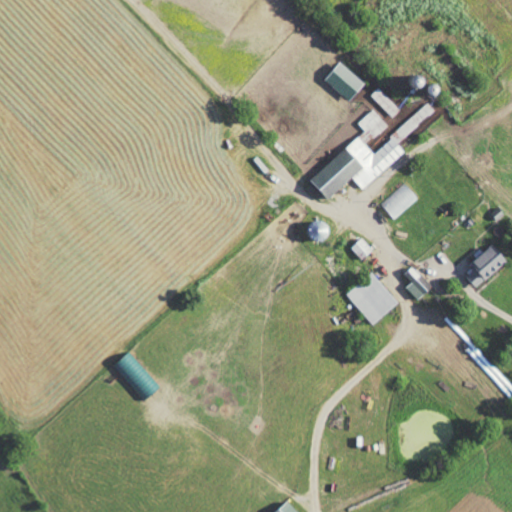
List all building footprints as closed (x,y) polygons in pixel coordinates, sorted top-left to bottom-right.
[(324,78),(348,100),(364,83),(340,61),(324,78)] [(435,82),(425,82),(424,92),(434,93),(435,82)] [(370,95),(392,117),(400,109),(378,87),(370,95)] [(362,189),(405,152),(399,145),(438,111),(429,101),(388,136),(386,133),(379,139),(376,136),(388,126),(373,109),(357,122),(364,130),(309,178),(326,198),(351,177),(362,189)] [(381,204),(394,219),(418,198),(404,183),(381,204)] [(372,249),(361,237),(351,247),(361,259),(372,249)] [(476,288),(507,260),(491,243),(469,263),(473,267),(465,275),(476,288)] [(406,287),(417,299),(432,286),(412,265),(404,273),(412,282),(406,287)] [(346,294),(373,324),(398,302),(371,271),(346,294)] [(160,385),(128,351),(113,365),(145,399),(160,385)] [(297,511),(287,500),(274,511),(297,511)]
